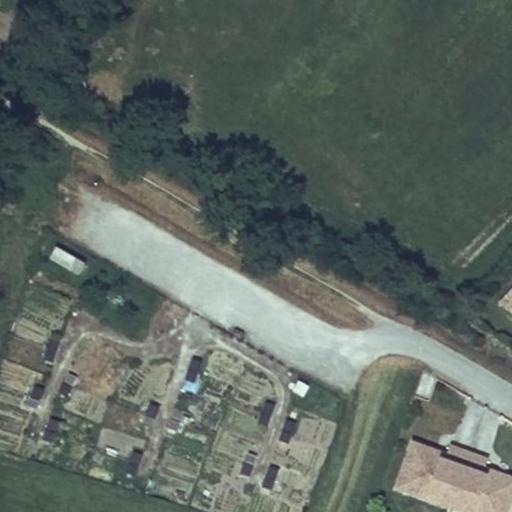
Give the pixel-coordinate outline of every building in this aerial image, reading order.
[(49,260),(80,275),(87,260),(57,245),(49,260)] [(511,307),(511,284),(510,283),(497,296),(510,309),(511,307)] [(511,473),(499,468),(497,474),(486,470),(488,464),(491,456),(452,442),(448,456),(436,452),(438,446),(415,438),(409,455),(414,464),(406,486),(477,511),(501,511),(507,496),(511,494),(511,473)] [(449,451),(438,446),(436,452),(448,456),(449,451)] [(414,464),(409,455),(399,484),(406,486),(414,464)] [(488,464),(486,470),(497,474),(499,468),(488,464)] [(508,511),(511,503),(511,494),(507,496),(501,511),(508,511)]
